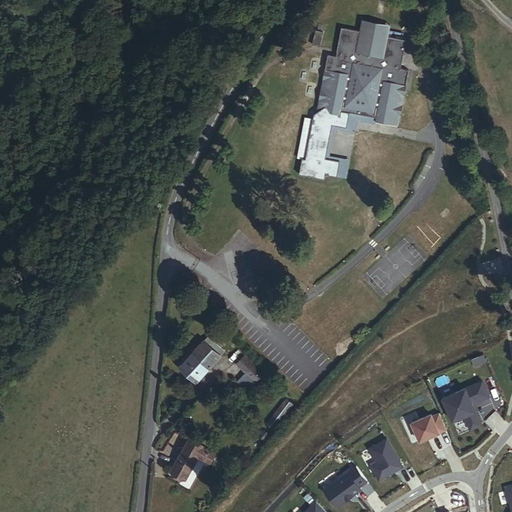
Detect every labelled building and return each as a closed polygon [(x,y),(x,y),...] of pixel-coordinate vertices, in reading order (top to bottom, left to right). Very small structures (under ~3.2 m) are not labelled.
[(389,31),(390,25),(363,20),(362,26),(389,31)] [(406,90),(411,71),(402,69),(408,40),(388,36),(389,31),(362,26),(361,32),(342,28),(336,58),(328,56),(325,72),(333,73),(326,107),(330,114),(340,116),(341,112),(349,113),(376,119),(376,123),(385,125),(391,121),(398,88),(406,90)] [(308,27),(305,41),(312,43),(315,28),(308,27)] [(326,107),(333,73),(325,72),(317,112),(320,112),(326,107)] [(398,127),(406,90),(398,88),(391,121),(385,125),(398,127)] [(325,160),(331,126),(346,128),(348,120),(349,113),(341,112),(340,116),(330,114),(326,107),(320,112),(314,116),(313,121),(305,160),(302,160),(298,176),(325,181),(325,177),(337,179),(340,163),(325,160)] [(376,123),(376,119),(349,113),(348,120),(357,122),(371,125),(376,123)] [(305,160),(313,121),(305,119),(297,159),(302,160),(305,160)] [(355,133),(357,122),(348,120),(346,128),(331,126),(325,160),(340,163),(337,179),(346,180),(350,161),(329,157),(334,129),(355,133)] [(161,214),(164,207),(156,205),(154,212),(161,214)] [(224,352),(208,337),(204,342),(220,357),(224,352)] [(196,382),(220,357),(204,342),(180,368),(196,382)] [(262,372),(244,355),(236,364),(246,372),(255,381),(262,372)] [(255,381),(246,372),(239,381),(247,389),(255,381)] [(482,424),(473,402),(490,395),(483,379),(443,397),(453,420),(464,415),(470,429),(482,424)] [(281,419),(293,405),(286,400),(275,414),(281,419)] [(431,413),(412,421),(420,440),(431,435),(432,437),(440,433),(439,431),(446,428),(439,412),(432,415),(431,413)] [(274,428),(281,419),(275,414),(267,423),(274,428)] [(269,435),(263,431),(259,436),(264,441),(269,435)] [(386,438),(369,448),(377,461),(371,465),(379,479),(402,466),(386,438)] [(186,481),(198,460),(204,463),(210,454),(189,442),(171,472),(186,481)] [(209,466),(214,456),(210,454),(204,463),(209,466)] [(356,465),(324,489),(329,497),(332,497),(338,505),(349,498),(348,497),(351,495),(352,495),(361,489),(359,486),(367,480),(356,465)] [(511,483),(502,487),(509,511),(510,511),(511,511),(511,483)] [(326,511),(316,501),(304,511),(326,511)]
